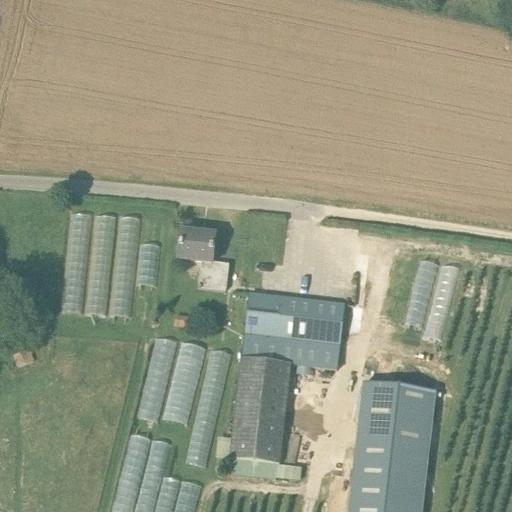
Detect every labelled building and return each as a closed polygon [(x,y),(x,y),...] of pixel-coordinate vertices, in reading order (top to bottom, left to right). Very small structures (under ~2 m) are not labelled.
[(74,237),(92,236),(92,215),(73,215),(74,237)] [(124,218),(124,224),(131,224),(131,234),(139,235),(140,219),(124,218)] [(198,290),(225,293),(229,266),(212,264),(215,237),(181,233),(178,262),(201,264),(198,290)] [(129,317),(134,271),(124,270),(121,295),(114,295),(112,315),(129,317)] [(66,292),(65,312),(83,313),(84,293),(66,292)] [(340,346),(345,307),(249,296),(242,359),(336,374),(340,346)] [(170,328),(187,330),(188,319),(172,317),(170,328)] [(158,338),(138,418),(158,423),(178,343),(158,338)] [(187,425),(206,349),(183,343),(165,420),(187,425)] [(34,362),(29,350),(13,357),(17,369),(34,362)] [(212,351),(189,464),(208,468),(231,355),(212,351)] [(241,360),(227,477),(275,482),(277,467),(278,468),(290,367),(241,360)] [(363,387),(349,511),(420,511),(434,395),(363,387)]
